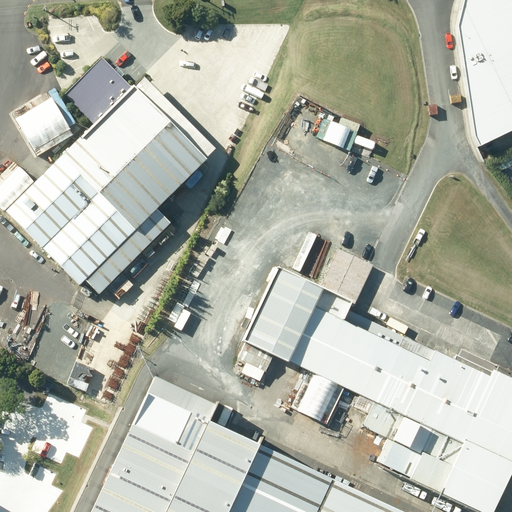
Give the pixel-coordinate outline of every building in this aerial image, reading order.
[(511,130),(511,0),(461,0),(455,25),(470,135),(476,148),(511,130)] [(78,141),(5,214),(80,288),(85,282),(99,297),(170,226),(157,213),(206,163),(121,79),(123,76),(117,69),(114,72),(102,60),(64,97),(94,127),(79,142),(78,141)] [(77,123),(57,88),(18,110),(38,145),(77,123)] [(0,177),(0,179),(15,196),(30,183),(14,165),(0,177)] [(238,289),(275,218),(239,198),(201,270),(238,289)] [(283,270),(304,280),(315,256),(297,249),(294,255),(290,254),(283,270)] [(354,409),(369,416),(363,429),(386,440),(375,463),(411,480),(410,483),(441,498),(470,511),(495,511),(511,476),(511,382),(456,357),(454,362),(348,313),(352,306),(354,307),(373,266),(338,250),(319,291),(277,271),(236,360),(256,369),(254,375),(263,379),(272,359),(288,367),(289,365),(302,371),(299,376),(320,386),(323,381),(359,398),(354,409)] [(213,294),(198,286),(180,323),(195,330),(213,294)] [(129,324),(120,337),(137,349),(146,335),(129,324)] [(217,407),(155,378),(93,511),(394,511),(208,426),(217,407)]
